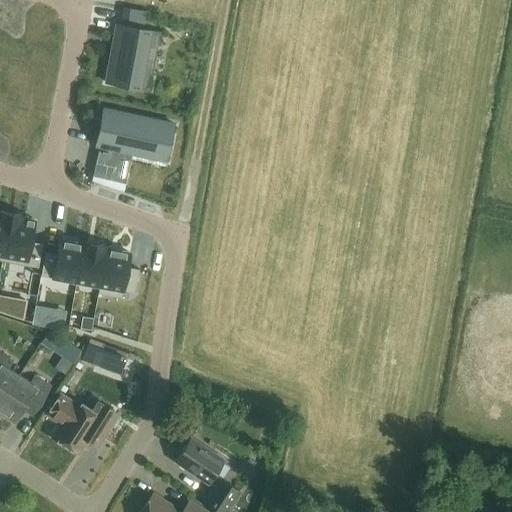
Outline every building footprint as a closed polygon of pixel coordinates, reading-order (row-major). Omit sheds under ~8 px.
[(149,91),(152,75),(141,73),(146,45),(157,47),(160,32),(117,24),(114,40),(112,48),(106,83),(149,91)] [(175,125),(103,109),(96,145),(100,146),(96,163),(116,167),(119,150),(167,161),(175,125)] [(0,260),(2,260),(11,214),(0,211),(0,260)] [(24,218),(25,216),(11,214),(2,260),(38,267),(42,243),(30,241),(34,220),(24,218)] [(45,252),(40,275),(76,282),(83,242),(82,242),(82,244),(59,240),(56,254),(45,252)] [(83,242),(76,282),(99,286),(106,246),(83,242)] [(106,246),(99,286),(135,293),(139,269),(127,267),(130,253),(107,249),(107,246),(106,246)] [(49,329),(40,343),(72,364),(81,350),(49,329)] [(0,403),(19,375),(7,368),(12,361),(0,353),(0,403)] [(19,375),(0,403),(0,412),(14,422),(22,409),(32,415),(51,386),(34,375),(30,382),(19,375)] [(84,380),(76,386),(86,399),(94,393),(84,380)] [(103,436),(117,414),(90,396),(83,406),(75,401),(74,403),(61,394),(48,414),(61,423),(53,436),(78,452),(93,430),(103,436)] [(175,461),(214,487),(202,504),(214,511),(225,511),(240,492),(214,473),(224,460),(190,437),(175,461)] [(208,511),(190,499),(182,511),(153,493),(140,511),(208,511)]
